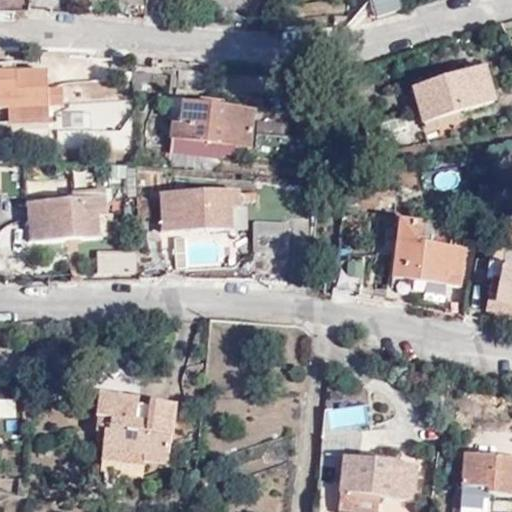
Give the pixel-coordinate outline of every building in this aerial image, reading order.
[(31,11),(30,0),(3,0),(3,13),(31,11)] [(373,22),(402,12),(396,0),(374,0),(367,2),(373,22)] [(462,114),(495,104),(485,70),(416,90),(431,146),(467,135),(462,114)] [(153,74),(134,73),(135,100),(154,100),(153,74)] [(0,113),(13,113),(52,112),(50,75),(0,75),(0,113)] [(367,82),(346,89),(357,118),(377,111),(367,82)] [(131,102),(53,107),(56,153),(134,148),(131,102)] [(170,144),(251,152),(255,117),(185,109),(182,130),(172,129),(170,144)] [(52,125),(52,112),(13,113),(13,125),(52,125)] [(309,148),(306,129),(264,121),(261,141),(309,148)] [(249,159),(251,152),(170,144),(168,156),(216,162),(217,155),(249,159)] [(34,240),(103,238),(102,215),(112,215),(112,199),(33,202),(34,240)] [(161,238),(237,238),(235,216),(242,216),(241,200),(160,201),(161,238)] [(252,225),(252,255),(288,254),(288,224),(252,225)] [(399,285),(461,291),(464,253),(421,250),(422,230),(401,229),(399,285)] [(140,274),(140,252),(99,251),(99,275),(140,274)] [(330,298),(346,301),(351,264),(335,262),(330,298)] [(511,264),(496,262),(489,302),(511,306),(511,264)] [(511,306),(489,302),(487,313),(511,317),(511,306)] [(138,461),(137,467),(160,471),(171,412),(148,407),(147,413),(133,411),(134,405),(96,398),(92,420),(107,422),(104,436),(98,436),(95,454),(138,461)] [(0,424),(22,424),(22,404),(0,404),(0,424)] [(365,411),(323,411),(323,449),(365,450),(365,411)] [(136,472),(137,467),(138,461),(95,454),(93,464),(136,472)] [(463,494),(511,496),(511,465),(464,463),(463,494)] [(342,501),(416,506),(417,470),(343,466),(342,501)] [(334,511),(339,486),(323,483),(317,511),(334,511)]
